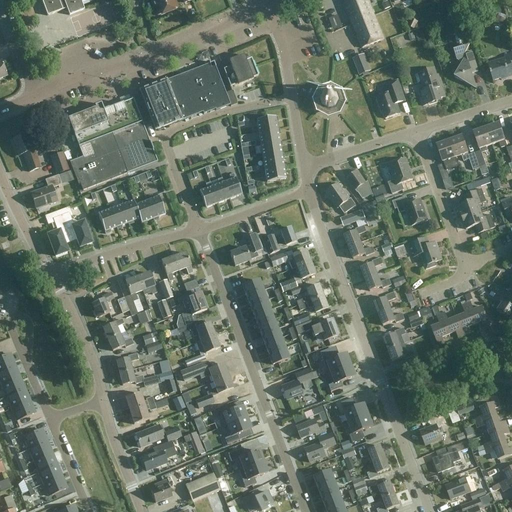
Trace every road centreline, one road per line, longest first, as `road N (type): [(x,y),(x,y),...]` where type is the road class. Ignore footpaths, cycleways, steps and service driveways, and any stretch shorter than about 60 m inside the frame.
road 1 (residential): [(429,511),(308,191)]
road 2 (tertiary): [(34,96),(100,67),(134,65),(265,3)]
road 3 (residential): [(198,231),(161,134),(291,97)]
road 4 (residential): [(267,411),(198,231)]
road 5 (residential): [(198,231),(51,275)]
road 6 (residential): [(464,265),(415,131)]
road 7 (residential): [(104,403),(51,275)]
